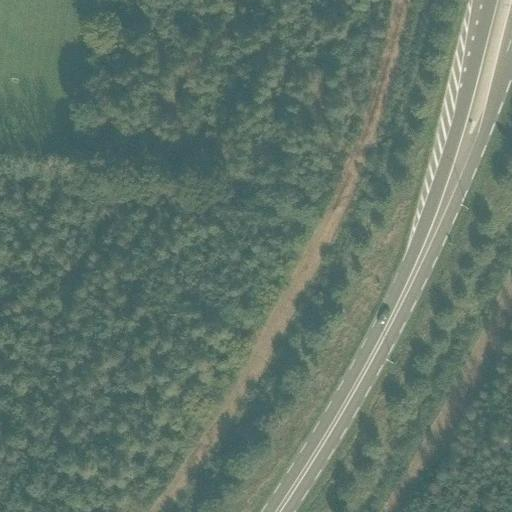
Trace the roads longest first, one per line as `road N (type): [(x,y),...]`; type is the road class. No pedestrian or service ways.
road 1 (primary): [(490,0),(450,146),(386,325)]
road 2 (primary): [(386,325),(403,308),(471,167),(511,38)]
road 3 (primary): [(386,325),(278,511)]
